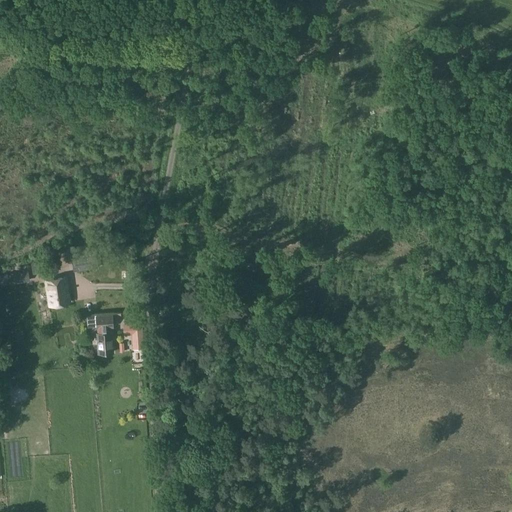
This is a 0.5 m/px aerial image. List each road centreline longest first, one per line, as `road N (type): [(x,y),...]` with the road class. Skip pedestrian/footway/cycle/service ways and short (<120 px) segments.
road 1 (track): [(159,511),(147,301),(192,46),(180,13)]
road 2 (unknown): [(185,31),(60,26),(0,9)]
